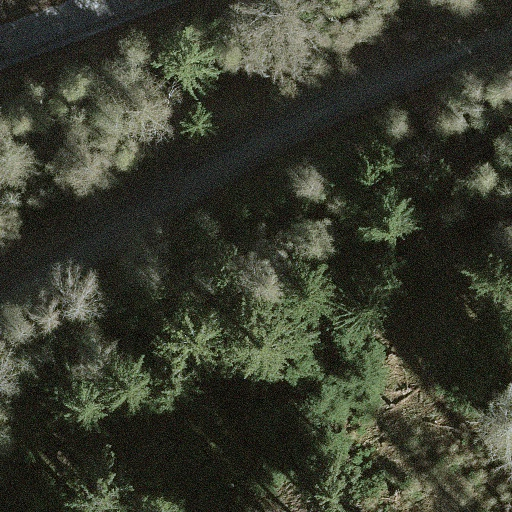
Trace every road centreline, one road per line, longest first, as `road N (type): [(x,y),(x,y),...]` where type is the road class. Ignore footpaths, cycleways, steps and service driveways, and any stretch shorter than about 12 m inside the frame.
road 1 (track): [(0,296),(189,166),(511,6)]
road 2 (tertiary): [(125,0),(0,46)]
